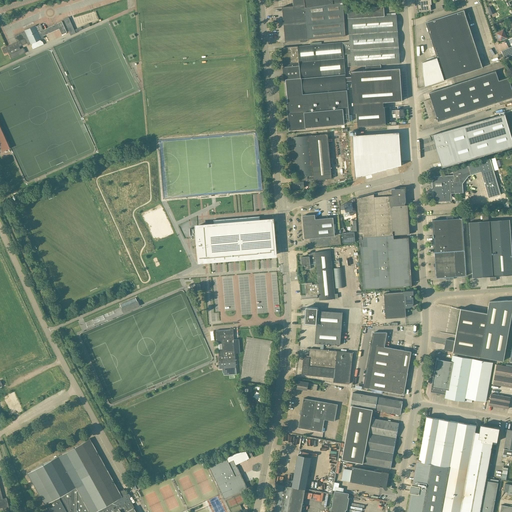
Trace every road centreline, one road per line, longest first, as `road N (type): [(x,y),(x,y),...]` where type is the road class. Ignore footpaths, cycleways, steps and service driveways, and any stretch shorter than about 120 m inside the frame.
road 1 (unclassified): [(256,511),(287,345),(279,209)]
road 2 (unclassified): [(279,209),(261,0)]
road 3 (residential): [(76,388),(0,227)]
road 4 (unclassified): [(416,174),(406,0)]
road 5 (unclassified): [(279,209),(416,174)]
road 6 (unclassified): [(423,295),(416,174)]
